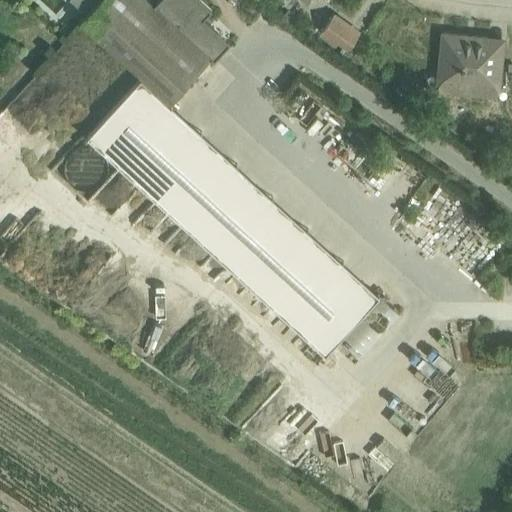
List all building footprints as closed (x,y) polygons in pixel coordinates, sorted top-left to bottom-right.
[(43,0),(58,14),(69,4),(65,0),(43,0)] [(69,0),(85,13),(95,0),(69,0)] [(154,6),(153,6),(146,0),(99,0),(79,22),(140,78),(169,104),(211,59),(178,29),(164,15),(154,6)] [(178,29),(211,59),(213,61),(229,44),(202,19),(211,10),(199,0),(158,0),(153,6),(154,6),(164,15),(178,29)] [(279,0),(279,1),(289,8),(295,0),(303,0),(307,3),(309,0),(279,0)] [(335,11),(320,31),(347,49),(361,30),(335,11)] [(492,56),(494,35),(441,29),(435,83),(438,83),(437,90),(497,96),(497,89),(500,89),(503,57),(492,56)] [(492,56),(503,57),(505,36),(494,35),(492,56)] [(396,86),(392,93),(405,102),(409,95),(410,96),(417,86),(414,84),(402,75),(395,85),(396,86)] [(169,104),(140,78),(87,136),(325,353),(341,335),(363,354),(400,313),(169,104)] [(487,371),(486,380),(505,382),(505,373),(487,371)] [(511,413),(505,413),(503,438),(511,438),(511,413)] [(479,479),(494,483),(500,465),(485,460),(479,479)]
